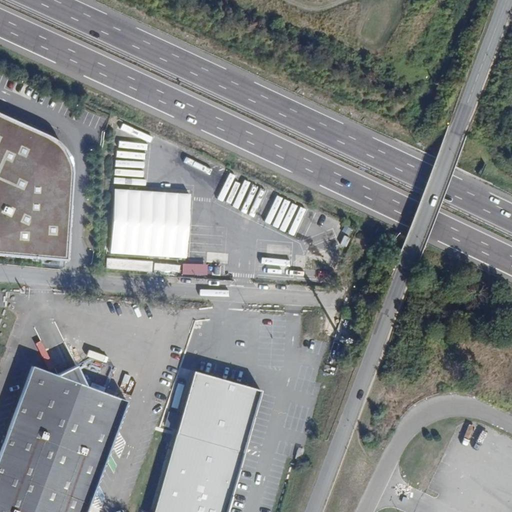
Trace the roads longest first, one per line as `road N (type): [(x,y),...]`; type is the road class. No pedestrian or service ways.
road 1 (motorway): [(0,25),(511,261)]
road 2 (tertiary): [(313,511),(506,0)]
road 3 (motorway): [(511,218),(38,0)]
road 4 (residential): [(0,274),(333,300)]
